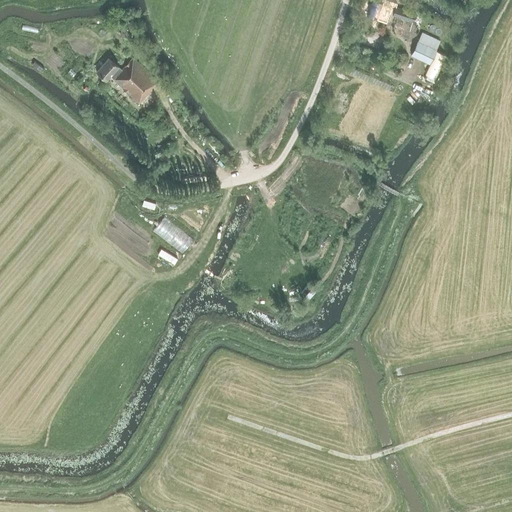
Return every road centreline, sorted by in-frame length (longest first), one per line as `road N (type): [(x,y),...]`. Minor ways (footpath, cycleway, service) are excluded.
road 1 (track): [(511,414),(362,458),(228,416)]
road 2 (unclassified): [(344,0),(314,94),(280,161),(254,178),(217,186)]
